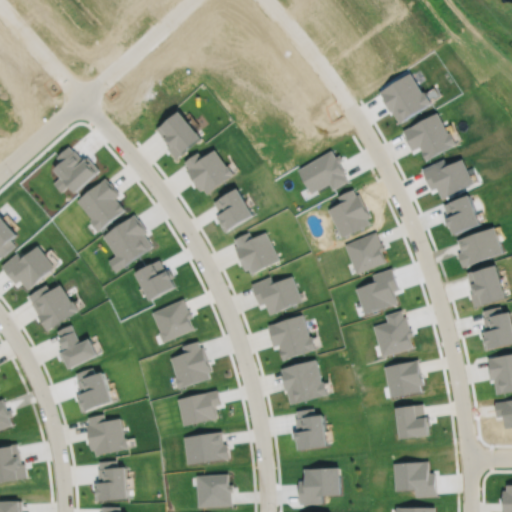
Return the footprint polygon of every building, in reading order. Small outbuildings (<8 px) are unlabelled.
[(157,128),(170,144),(167,146),(176,157),(202,136),(180,109),(157,128)] [(77,199),(91,218),(89,219),(98,230),(125,208),(116,197),(120,193),(111,182),(110,182),(106,177),(77,199)] [(215,201),(221,212),(217,215),(225,230),(254,214),(238,187),(215,201)] [(234,238),(237,245),(234,246),(246,269),(249,268),(251,273),(280,258),(266,230),(253,237),(249,230),(234,238)] [(18,252),(2,265),(16,282),(21,278),(29,287),(55,266),(38,244),(22,257),(18,252)] [(251,283),(260,304),(265,302),(270,313),(303,300),(292,274),(274,282),(271,275),(251,283)] [(29,295),(33,301),(32,302),(39,313),(38,313),(47,329),(79,308),(74,300),(72,301),(61,283),(51,289),(47,283),(29,295)] [(153,311),(161,331),(159,332),(163,341),(194,327),(189,317),(193,315),(190,309),(189,310),(184,298),(153,311)] [(269,324),(271,331),(269,331),(274,345),(279,343),(281,348),(280,348),(283,358),(316,347),(312,335),(310,335),(303,313),(269,324)] [(282,367),(284,374),(282,375),(286,388),(287,388),(291,403),(328,392),(324,379),(322,380),(316,358),(282,367)] [(88,416),(90,423),(86,424),(91,449),(95,448),(96,454),(129,447),(127,436),(125,437),(120,416),(106,419),(104,412),(88,416)] [(0,445),(0,481),(27,476),(25,462),(21,462),(17,443),(0,445)]
